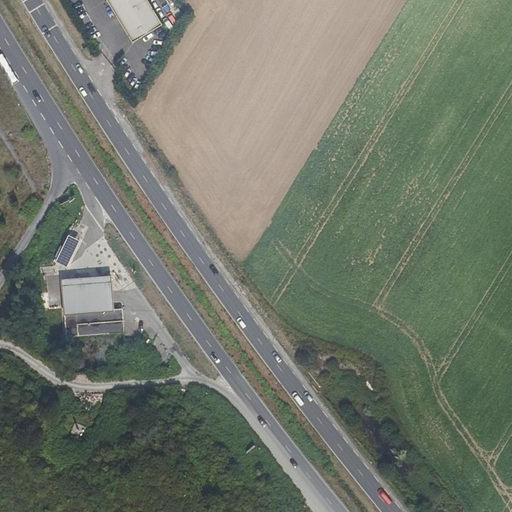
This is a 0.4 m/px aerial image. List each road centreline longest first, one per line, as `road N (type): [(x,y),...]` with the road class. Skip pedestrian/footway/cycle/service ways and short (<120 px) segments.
road 1 (primary): [(392,511),(248,329),(30,0)]
road 2 (primary): [(0,29),(129,231),(341,511)]
road 3 (unclassified): [(0,51),(60,169),(51,201),(0,284)]
road 4 (unclassified): [(0,346),(71,388),(173,381),(217,390)]
road 5 (primary): [(217,390),(332,511)]
